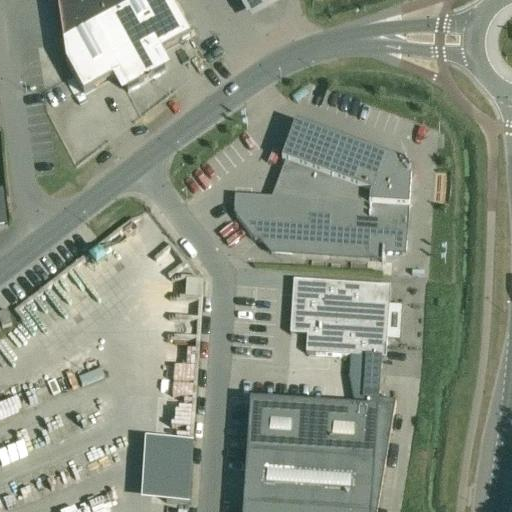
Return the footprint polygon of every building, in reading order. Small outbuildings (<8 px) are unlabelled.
[(68,0),(57,6),(63,45),(110,19),(145,0),(68,0)] [(128,51),(154,37),(163,53),(191,38),(169,0),(145,0),(110,19),(128,51)] [(243,0),(254,19),(288,0),(243,0)] [(156,58),(163,53),(154,37),(128,51),(110,19),(63,45),(66,64),(84,97),(119,78),(127,93),(164,73),(156,58)] [(254,243),(401,253),(404,210),(409,210),(411,180),(400,164),(295,125),(281,163),(285,164),(271,200),(234,198),(233,216),(254,243)] [(310,284),(295,283),(293,301),(296,301),(293,336),(307,337),(305,355),(349,358),(348,376),(363,377),(362,401),(377,402),(380,360),(385,361),(387,342),(400,343),(402,308),(389,307),(390,289),(310,284)] [(10,328),(6,314),(0,316),(0,330),(0,331),(10,328)] [(356,411),(250,404),(242,511),(376,511),(395,403),(379,402),(362,401),(361,411),(356,411)]
